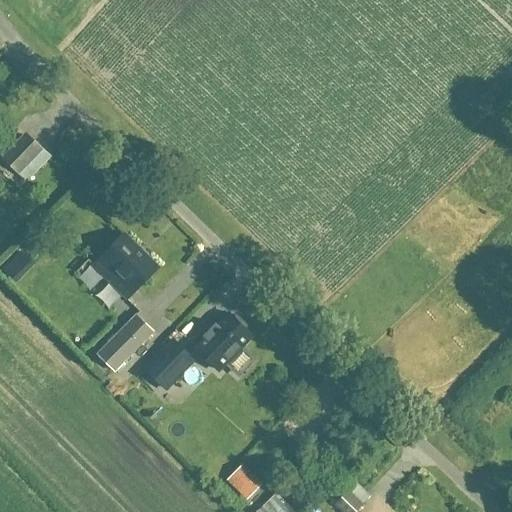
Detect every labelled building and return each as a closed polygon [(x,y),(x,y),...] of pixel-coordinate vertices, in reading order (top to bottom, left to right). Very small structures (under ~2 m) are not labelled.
[(40,149),(25,135),(3,158),(18,172),(40,149)] [(33,184),(52,157),(42,150),(22,177),(33,184)] [(103,255),(102,256),(103,256),(93,265),(126,298),(135,289),(135,290),(157,267),(124,235),(123,236),(126,238),(106,258),(103,255)] [(233,319),(229,314),(217,326),(216,325),(204,337),(205,339),(195,349),(219,371),(252,337),(247,332),(250,329),(236,316),(233,319)] [(135,315),(125,325),(97,354),(114,371),(152,332),(135,315)] [(166,390),(194,361),(173,342),(145,371),(166,390)] [(349,492),(335,507),(339,511),(358,511),(364,506),(349,492)]
